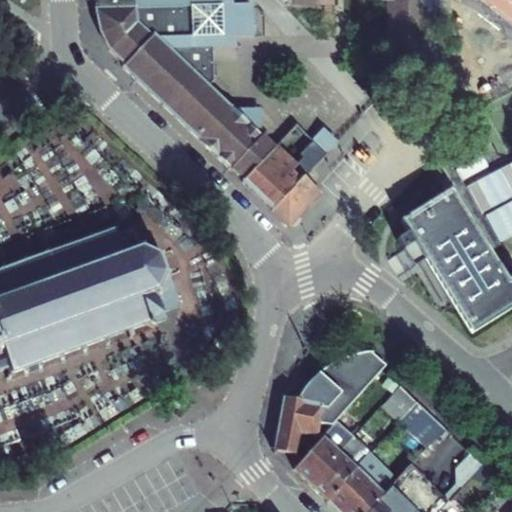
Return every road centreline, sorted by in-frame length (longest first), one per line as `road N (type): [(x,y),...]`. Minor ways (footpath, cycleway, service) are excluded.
road 1 (tertiary): [(72,60),(234,214),(265,258),(268,324),(238,426)]
road 2 (residential): [(238,426),(166,443),(37,511)]
